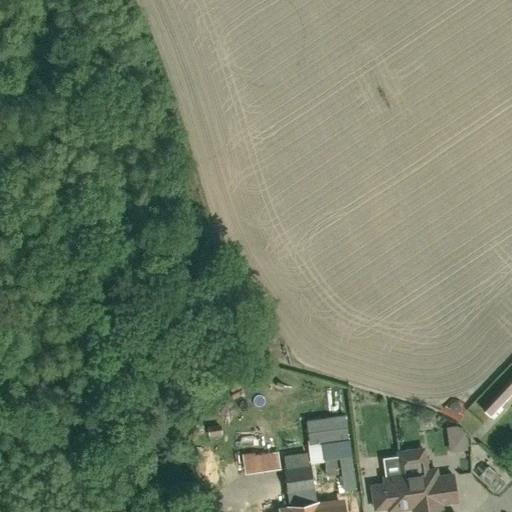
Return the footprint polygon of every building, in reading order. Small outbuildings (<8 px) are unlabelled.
[(511,376),(482,409),(490,417),(511,393),(511,376)] [(310,443),(350,438),(347,414),(307,419),(310,443)] [(470,447),(464,423),(447,427),(452,451),(470,447)] [(336,447),(324,447),(325,473),(341,472),(342,488),(356,487),(355,451),(336,451),(336,447)] [(374,486),(376,508),(389,506),(390,510),(414,507),(414,511),(417,511),(442,509),(441,504),(458,502),(454,476),(438,478),(437,470),(428,471),(427,464),(425,449),(401,453),(402,467),(403,467),(404,474),(386,477),(387,484),(374,486)] [(254,455),(256,472),(281,469),(278,451),(254,455)] [(315,488),(311,462),(284,465),(287,491),(315,488)]
